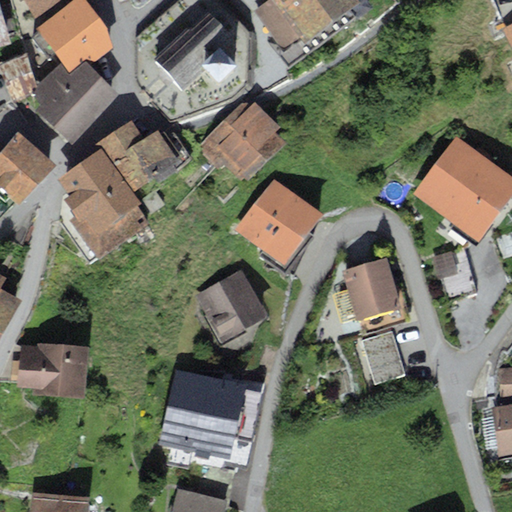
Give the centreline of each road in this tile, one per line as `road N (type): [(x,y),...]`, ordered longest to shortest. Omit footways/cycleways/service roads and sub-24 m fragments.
road 1 (residential): [(482,511),(405,248),(391,229),(367,221),(347,226),(331,245),(287,342),(251,511)]
road 2 (tertiary): [(105,0),(122,84),(49,184)]
road 3 (tertiary): [(49,184),(26,287),(0,349)]
